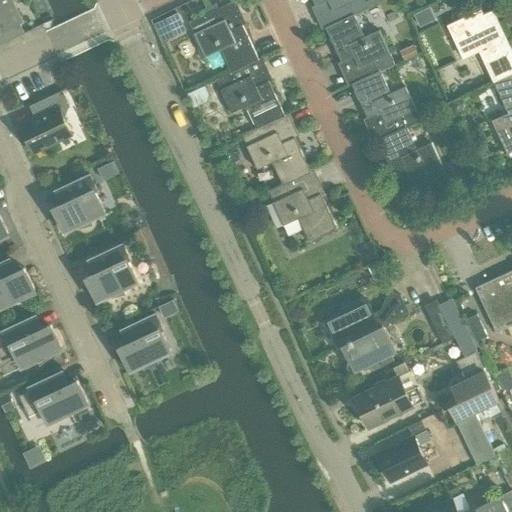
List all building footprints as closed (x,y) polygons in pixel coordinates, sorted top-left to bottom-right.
[(0,0),(0,8),(14,2),(12,0),(0,0)] [(313,0),(326,26),(354,13),(369,6),(365,0),(313,0)] [(220,49),(230,71),(259,57),(243,24),(240,25),(236,19),(240,17),(233,1),(189,21),(205,56),(220,49)] [(0,44),(25,33),(20,22),(23,21),(14,2),(0,8),(0,44)] [(475,13),(449,25),(464,57),(479,50),(494,82),(511,73),(511,46),(491,2),(490,3),(494,10),(474,19),(472,16),(476,14),(475,13)] [(436,19),(430,6),(414,14),(420,26),(436,19)] [(154,24),(158,34),(181,23),(177,13),(154,24)] [(364,35),(354,13),(326,26),(352,82),(380,68),(395,62),(379,28),(364,35)] [(414,44),(400,51),(404,60),(418,53),(414,44)] [(246,105),(256,127),(282,116),(285,114),(269,80),(266,82),(263,75),(266,73),(259,57),(230,71),(215,78),(231,112),(246,105)] [(390,91),(380,68),(352,82),(378,138),(406,125),(421,118),(405,84),(390,91)] [(493,121),(508,152),(511,150),(511,73),(494,82),(508,114),(493,121)] [(201,84),(185,92),(191,105),(205,99),(206,94),(201,84)] [(34,151),(72,133),(65,118),(70,104),(63,90),(38,102),(44,113),(21,124),(34,151)] [(272,162),(282,183),(308,171),(311,170),(296,137),(292,139),(289,132),(293,130),(290,124),(286,126),(282,116),(256,127),(242,134),(258,168),(272,162)] [(416,146),(406,125),(378,138),(405,195),(448,175),(431,140),(416,146)] [(477,149),(481,159),(490,155),(486,145),(477,149)] [(114,161),(98,168),(103,179),(119,171),(114,161)] [(299,218),(309,240),(338,226),(322,192),(318,194),(315,188),(319,186),(316,179),(312,181),(308,171),(282,183),(268,190),(284,225),(299,218)] [(56,212),(65,230),(78,224),(80,228),(93,224),(92,218),(106,211),(95,189),(97,188),(90,174),(57,190),(63,202),(54,206),(54,208),(56,212)] [(0,238),(9,234),(1,215),(0,213),(0,238)] [(89,281),(98,300),(111,294),(113,297),(126,294),(124,288),(139,281),(128,258),(130,257),(123,244),(90,260),(95,272),(88,276),(87,276),(87,277),(89,281)] [(363,249),(368,260),(377,256),(372,245),(363,249)] [(0,307),(36,290),(27,272),(25,268),(25,266),(24,267),(16,271),(10,258),(0,263),(0,307)] [(385,259),(369,267),(375,279),(391,271),(385,259)] [(498,330),(511,323),(511,269),(485,282),(477,285),(498,330)] [(352,308),(328,320),(341,346),(344,344),(384,324),(384,325),(409,313),(400,294),(389,290),(382,308),(373,312),(366,297),(350,304),(352,308)] [(437,302),(426,307),(443,343),(454,338),(437,302)] [(122,351),(131,370),(144,364),(146,367),(159,363),(157,357),(172,351),(161,328),(163,327),(156,313),(123,329),(128,342),(121,345),(120,346),(120,347),(122,351)] [(476,341),(488,336),(478,314),(466,319),(476,341)] [(0,335),(0,352),(3,359),(16,353),(22,366),(36,360),(40,365),(52,356),(51,353),(63,347),(54,328),(52,324),(52,323),(50,324),(43,327),(37,315),(3,331),(5,334),(0,335)] [(384,324),(344,344),(356,369),(379,358),(383,365),(394,360),(390,353),(393,352),(389,343),(392,342),(384,325),(384,324)] [(467,379),(486,370),(477,350),(457,359),(467,379)] [(357,400),(355,403),(359,411),(362,411),(370,426),(424,400),(411,371),(406,361),(393,367),(397,376),(355,397),(357,400)] [(504,390),(511,386),(511,375),(509,369),(497,374),(504,390)] [(500,398),(486,370),(467,379),(454,385),(461,399),(451,404),(458,419),(476,410),(500,398)] [(20,395),(30,415),(43,409),(49,422),(89,403),(80,384),(79,380),(78,379),(77,380),(69,383),(64,371),(30,387),(31,389),(20,395)] [(8,392),(0,396),(0,400),(6,412),(15,407),(8,392)] [(479,462),(497,454),(476,410),(458,419),(479,462)] [(391,479),(427,462),(419,444),(431,438),(427,430),(379,453),(391,479)] [(511,511),(511,489),(467,511),(459,511),(452,496),(441,502),(440,499),(423,507),(425,510),(420,511),(511,511)]
